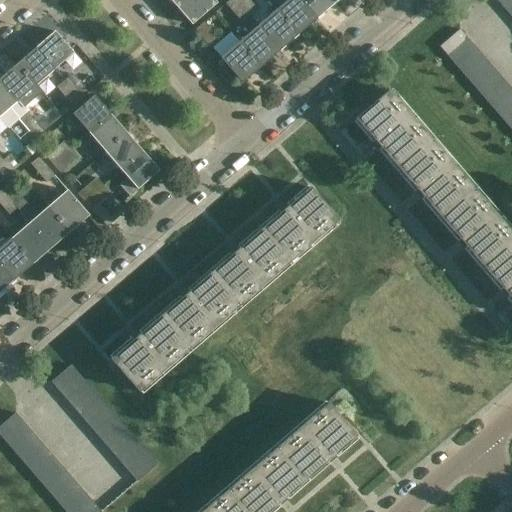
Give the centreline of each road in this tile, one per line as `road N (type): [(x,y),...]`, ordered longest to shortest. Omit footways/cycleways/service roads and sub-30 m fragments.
road 1 (residential): [(0,352),(249,138)]
road 2 (residential): [(249,138),(408,0)]
road 3 (residential): [(249,138),(122,0)]
